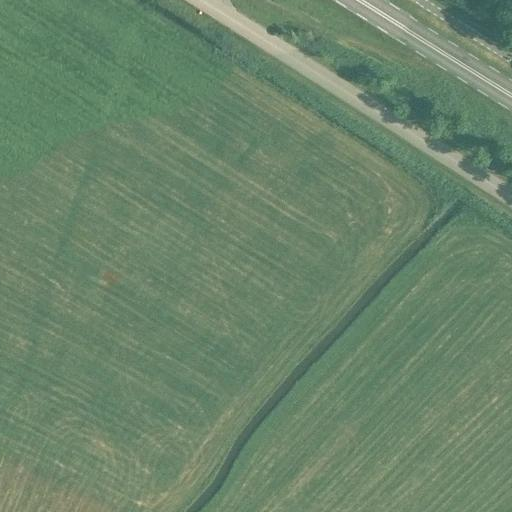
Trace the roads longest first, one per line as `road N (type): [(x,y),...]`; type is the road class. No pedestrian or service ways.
road 1 (unclassified): [(511,201),(198,1)]
road 2 (primary): [(511,101),(355,0)]
